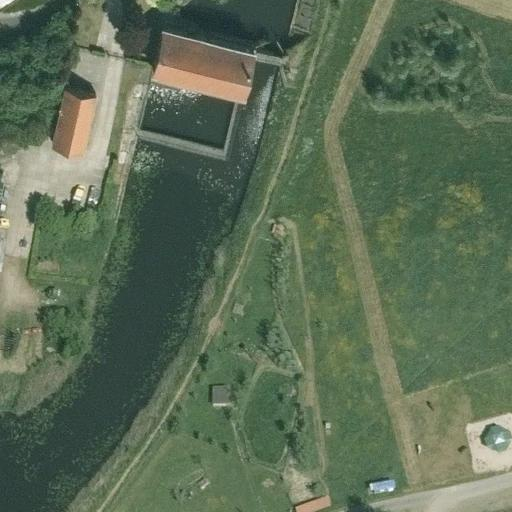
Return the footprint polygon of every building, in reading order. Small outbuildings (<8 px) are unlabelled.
[(0,0),(0,8),(13,0),(0,0)] [(92,3),(90,36),(111,37),(112,3),(92,3)] [(162,22),(151,70),(244,93),(256,45),(162,22)] [(50,143),(83,150),(97,94),(65,85),(50,143)] [(15,141),(16,165),(28,165),(27,140),(15,141)] [(49,266),(68,269),(70,259),(51,255),(49,266)]
